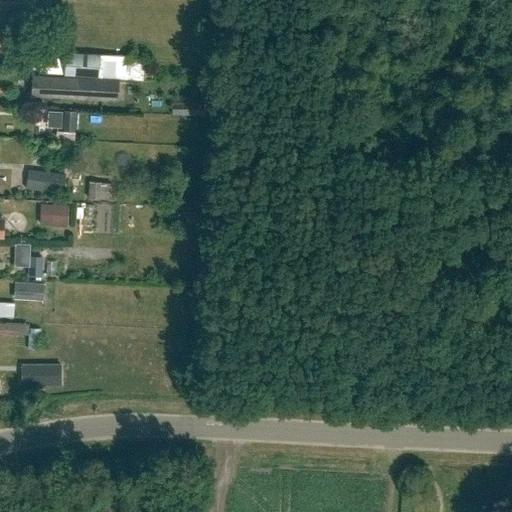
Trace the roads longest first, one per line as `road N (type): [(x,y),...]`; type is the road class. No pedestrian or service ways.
road 1 (unclassified): [(0,443),(121,423),(511,443)]
road 2 (track): [(511,296),(482,303),(442,291),(397,256),(388,230),(393,165),(477,0)]
